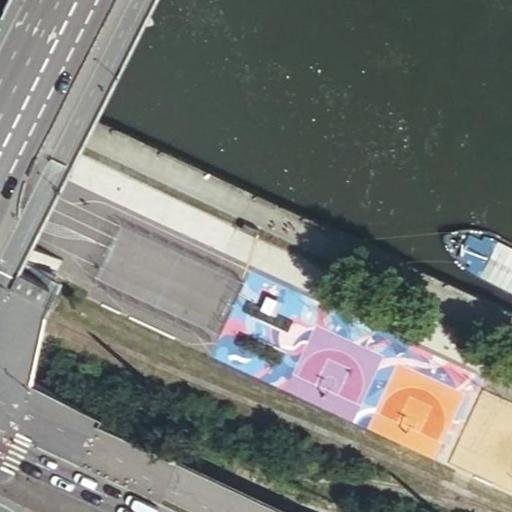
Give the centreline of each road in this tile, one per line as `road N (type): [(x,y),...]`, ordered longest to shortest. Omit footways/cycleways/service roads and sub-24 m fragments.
road 1 (secondary): [(151,511),(0,443)]
road 2 (primary): [(0,146),(73,0)]
